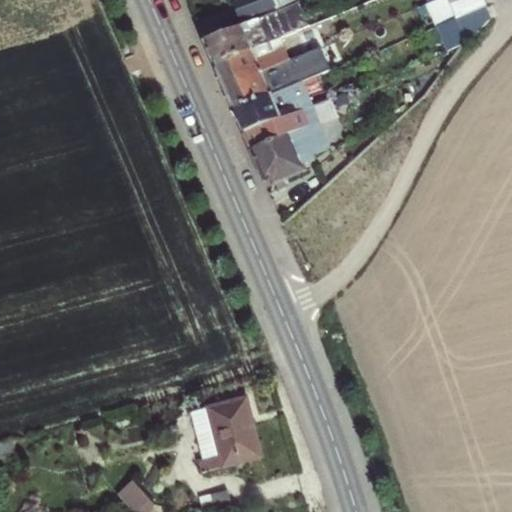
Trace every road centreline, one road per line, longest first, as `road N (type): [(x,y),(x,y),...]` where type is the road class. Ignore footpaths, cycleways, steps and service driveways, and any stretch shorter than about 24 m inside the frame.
road 1 (secondary): [(148,0),(317,396),(356,511)]
road 2 (track): [(511,22),(461,79),(350,269),(280,309)]
